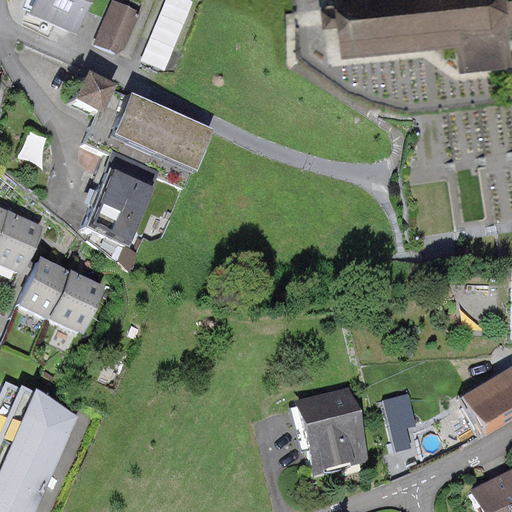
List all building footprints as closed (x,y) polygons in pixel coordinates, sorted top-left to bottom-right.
[(27,0),(21,19),(71,37),(84,0),(27,0)] [(511,0),(316,0),(321,59),(449,49),(451,74),(500,70),(496,26),(511,24),(511,0)] [(104,92),(77,79),(65,104),(92,117),(104,92)] [(182,188),(205,134),(104,92),(92,117),(91,120),(79,147),(182,188)] [(124,248),(148,196),(102,176),(99,184),(79,227),(124,248)] [(33,232),(1,218),(0,221),(0,268),(15,274),(33,232)] [(57,276),(32,265),(13,307),(45,321),(63,279),(57,276)] [(77,285),(63,279),(45,321),(75,334),(94,292),(77,285)] [(477,441),(511,419),(511,376),(458,409),(477,441)] [(0,511),(31,511),(73,419),(0,387),(0,511)] [(311,473),(357,461),(340,397),(290,410),(302,453),(305,452),(311,473)] [(511,511),(511,474),(469,496),(475,511),(511,511)]
